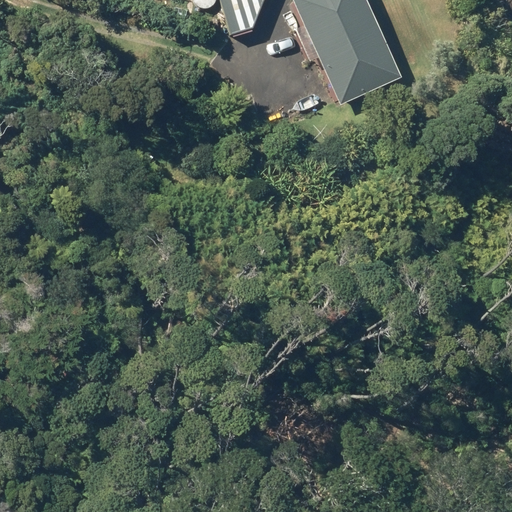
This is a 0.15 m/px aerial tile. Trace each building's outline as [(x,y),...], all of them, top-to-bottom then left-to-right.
[(214,0),(225,37),(248,30),(260,0),(214,0)] [(396,79),(360,0),(285,0),(334,108),(396,79)] [(167,22),(180,25),(183,12),(170,9),(167,22)] [(158,91),(144,69),(129,79),(143,101),(158,91)] [(252,127),(242,102),(222,109),(231,135),(252,127)] [(157,103),(156,124),(181,126),(182,105),(157,103)]
